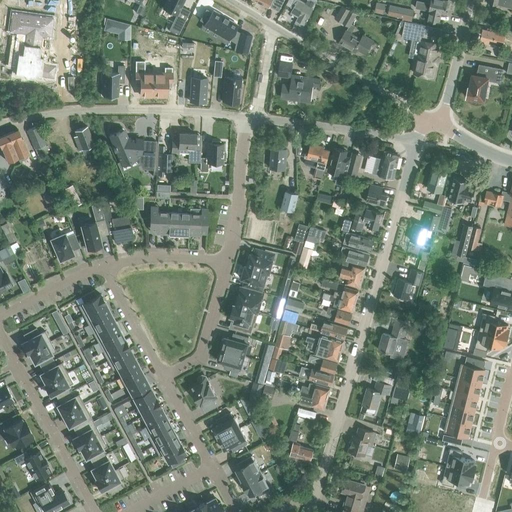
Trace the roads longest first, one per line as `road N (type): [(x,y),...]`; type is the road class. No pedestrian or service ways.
road 1 (unclassified): [(308,511),(414,141)]
road 2 (unclassified): [(245,118),(95,109),(0,123)]
road 3 (unclassified): [(433,121),(229,0)]
road 4 (residential): [(0,333),(94,511)]
road 5 (unclassified): [(414,141),(245,118)]
road 6 (residential): [(226,260),(198,359),(161,376)]
road 7 (residential): [(245,118),(226,260)]
road 8 (unclassified): [(433,121),(445,107),(469,0)]
road 9 (residential): [(104,268),(149,258),(226,260)]
road 10 (residential): [(104,268),(161,376)]
